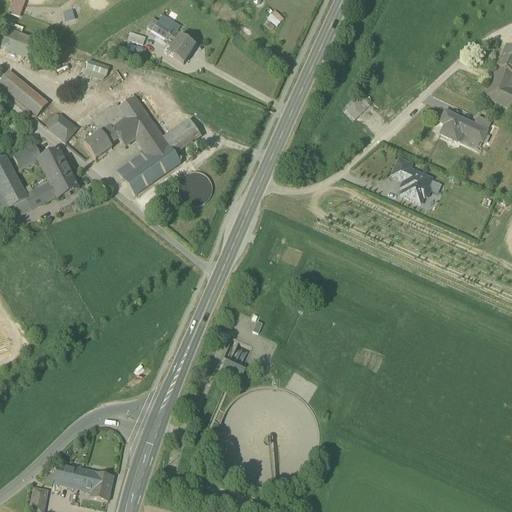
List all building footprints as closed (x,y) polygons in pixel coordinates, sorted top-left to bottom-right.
[(19,19),(25,0),(13,0),(8,15),(19,19)] [(65,22),(74,20),(71,11),(63,13),(65,22)] [(270,16),(278,25),(283,20),(275,12),(270,16)] [(161,17),(156,24),(174,35),(178,29),(161,17)] [(146,30),(151,33),(154,27),(152,26),(154,23),(151,21),(146,30)] [(178,38),(174,35),(156,24),(154,23),(152,26),(154,27),(151,33),(172,47),(178,38)] [(0,33),(0,53),(24,62),(32,42),(2,30),(0,33)] [(126,41),(142,47),(145,39),(130,33),(126,41)] [(166,56),(182,67),(194,48),(178,38),(172,47),(166,56)] [(134,54),(143,57),(146,50),(136,47),(134,54)] [(511,52),(506,50),(496,70),(511,77),(511,52)] [(86,71),(106,78),(109,68),(89,61),(86,71)] [(511,77),(496,70),(491,82),(511,92),(511,77)] [(106,78),(86,71),(84,76),(102,82),(106,78)] [(0,82),(0,87),(36,118),(46,106),(8,73),(0,82)] [(511,112),(511,92),(491,82),(483,99),(511,112)] [(363,94),(360,97),(367,104),(369,106),(371,104),(363,94)] [(343,110),(354,121),(369,107),(369,106),(367,104),(363,108),(356,101),(360,97),(358,95),(343,110)] [(356,101),(363,108),(367,104),(360,97),(356,101)] [(180,166),(173,157),(165,144),(134,98),(119,109),(117,106),(109,111),(102,116),(98,118),(92,123),(99,133),(100,135),(101,134),(109,147),(118,140),(124,148),(134,141),(144,154),(149,162),(123,181),(134,198),(180,166)] [(352,124),(354,121),(343,110),(341,112),(352,124)] [(457,145),(458,144),(462,135),(482,145),(487,134),(474,128),(445,114),(440,125),(445,127),(441,137),(457,145)] [(47,131),(65,145),(76,130),(58,116),(47,131)] [(474,128),(487,134),(491,125),(478,119),(474,128)] [(482,145),(491,149),(500,129),(491,125),(487,134),(482,145)] [(191,126),(165,144),(173,157),(200,139),(191,126)] [(83,144),(85,146),(100,135),(99,133),(83,144)] [(85,146),(95,161),(111,149),(109,147),(101,134),(100,135),(85,146)] [(478,153),(482,145),(462,135),(458,144),(478,153)] [(12,157),(20,172),(38,162),(40,160),(33,146),(12,157)] [(56,198),(57,200),(78,190),(73,181),(75,180),(72,174),(70,175),(58,152),(40,160),(38,162),(45,176),(45,177),(49,185),(51,188),(56,198)] [(122,181),(123,181),(149,162),(144,154),(117,173),(122,181)] [(4,159),(0,160),(0,194),(9,211),(26,202),(27,202),(25,198),(21,191),(4,159)] [(407,166),(399,162),(391,179),(399,182),(407,166)] [(407,166),(399,182),(403,184),(403,185),(405,187),(401,198),(420,206),(423,200),(426,199),(429,193),(428,190),(427,190),(431,182),(409,172),(411,168),(407,166)] [(200,174),(193,174),(186,176),(181,180),(178,186),(177,193),(179,199),(183,204),(189,208),(196,208),(203,206),(208,202),(211,196),(212,189),(210,183),(206,178),(200,174)] [(441,186),(431,182),(427,190),(428,190),(429,193),(437,196),(441,186)] [(29,187),(21,191),(25,198),(31,195),(33,194),(29,187)] [(31,195),(38,207),(56,198),(51,188),(46,190),(45,188),(33,194),(31,195)] [(0,215),(9,211),(0,194),(0,215)] [(31,195),(25,198),(27,202),(26,202),(31,211),(38,207),(31,195)] [(9,211),(14,221),(31,213),(31,211),(26,202),(9,211)] [(252,334),(258,337),(262,327),(256,324),(252,334)] [(223,359),(229,362),(238,343),(231,339),(223,359)] [(252,349),(238,343),(229,362),(227,366),(241,372),(252,349)] [(221,375),(239,383),(243,373),(241,372),(227,366),(226,365),(226,363),(224,362),(222,367),(219,372),(222,373),(221,375)] [(295,368),(282,389),(291,392),(303,400),(306,404),(320,383),(295,368)] [(280,488),(293,483),(304,475),(313,464),(318,451),(320,437),(317,423),(312,411),(306,404),(303,400),(291,392),(282,389),(278,388),(264,387),(250,391),(238,397),(228,407),(221,419),(218,432),(218,446),(222,459),(229,471),(240,480),(252,487),(266,489),(280,488)] [(52,484),(91,493),(95,475),(58,467),(47,476),(44,485),(52,487),(52,484)] [(89,500),(108,504),(113,479),(95,475),(91,493),(90,496),(89,500)] [(52,484),(52,487),(90,496),(91,493),(52,484)] [(28,511),(43,511),(47,493),(33,490),(28,511)]
